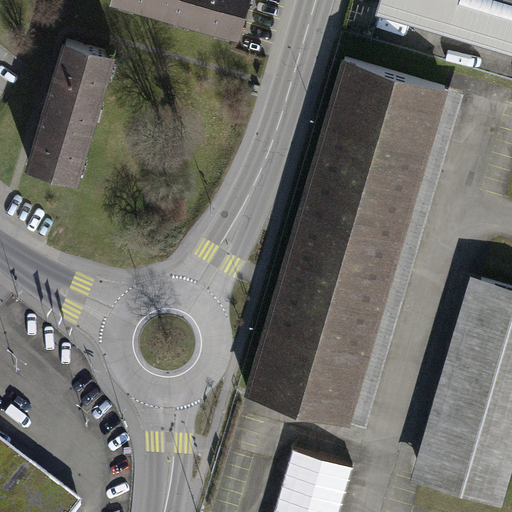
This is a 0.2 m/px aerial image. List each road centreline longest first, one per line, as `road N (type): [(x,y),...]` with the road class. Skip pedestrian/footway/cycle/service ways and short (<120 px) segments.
road 1 (secondary): [(316,0),(263,180),(196,294)]
road 2 (tertiary): [(124,321),(0,249)]
road 3 (secondary): [(170,390),(202,380),(221,352),(219,319),(196,294)]
road 4 (secondary): [(170,390),(163,511)]
